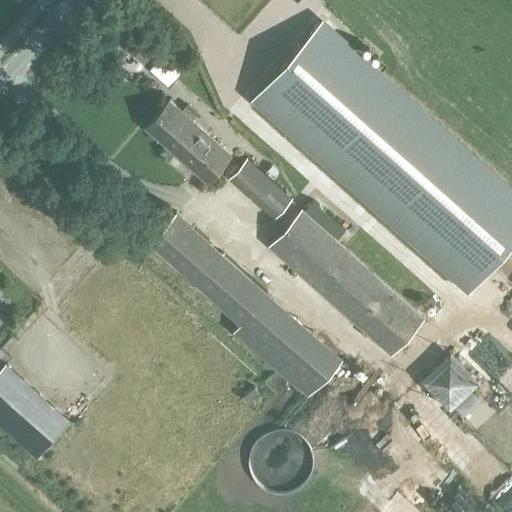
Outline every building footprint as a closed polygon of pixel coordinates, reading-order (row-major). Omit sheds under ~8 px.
[(511,196),(320,25),(260,93),(474,284),(511,241),(511,196)] [(143,63),(158,47),(139,30),(125,47),(143,63)] [(206,177),(229,152),(170,100),(148,124),(206,177)] [(275,217),(293,197),(247,156),(229,176),(275,217)] [(313,200),(305,209),(337,238),(346,229),(313,200)] [(392,351),(423,316),(301,207),(270,242),(392,351)] [(345,356),(269,290),(177,208),(149,239),(242,321),(235,329),(310,395),(345,356)] [(449,409),(481,379),(451,348),(420,377),(449,409)] [(70,419),(69,418),(6,362),(0,369),(0,423),(37,456),(70,419)] [(419,383),(400,401),(425,427),(444,410),(419,383)] [(479,424),(496,408),(475,385),(457,402),(479,424)] [(455,481),(462,473),(452,464),(445,472),(455,481)]
